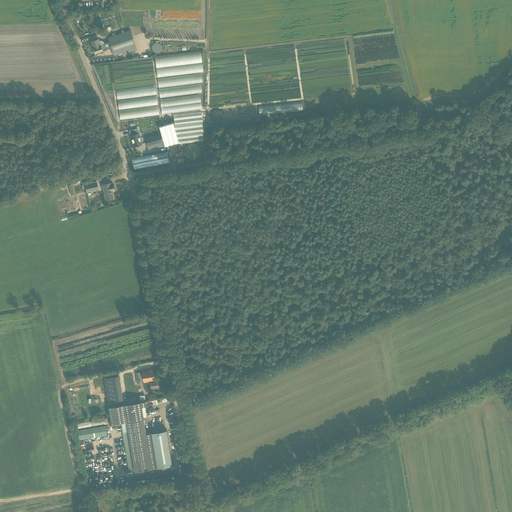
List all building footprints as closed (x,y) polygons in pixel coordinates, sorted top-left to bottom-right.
[(102,51),(106,49),(111,47),(114,56),(121,53),(122,54),(136,49),(130,30),(108,37),(109,42),(104,44),(100,45),(93,47),(95,53),(102,51)] [(100,45),(104,44),(104,42),(103,42),(102,41),(101,40),(100,40),(99,41),(98,39),(91,41),(93,47),(100,45)] [(160,43),(153,46),(156,53),(163,51),(160,43)] [(310,91),(260,97),(261,105),(310,99),(310,91)] [(258,97),(236,99),(237,107),(259,105),(258,97)] [(174,125),(173,125),(178,142),(178,143),(203,141),(202,131),(201,121),(202,121),(201,112),(173,115),(174,125)] [(253,113),(226,116),(226,122),(253,119),(253,113)] [(163,125),(159,126),(160,133),(164,146),(169,145),(178,142),(173,125),(173,123),(163,125)] [(136,145),(141,144),(138,133),(130,135),(133,146),(135,146),(136,146),(136,145)] [(148,151),(153,149),(164,146),(160,133),(150,136),(145,138),(148,151)] [(149,162),(169,159),(168,153),(133,159),(135,171),(150,168),(149,162)] [(96,182),(81,185),(82,189),(85,188),(86,192),(98,189),(96,182)] [(70,195),(71,195),(75,194),(72,183),(67,185),(70,195)] [(105,199),(108,199),(113,198),(111,188),(113,187),(112,183),(110,183),(105,184),(102,185),(105,199)] [(77,199),(71,201),(74,213),(81,211),(77,199)] [(148,389),(159,387),(158,381),(156,381),(153,369),(142,372),(138,372),(140,383),(148,381),(148,382),(147,383),(148,389)] [(118,376),(103,379),(105,393),(107,402),(122,400),(118,376)] [(136,402),(109,407),(110,415),(112,423),(120,422),(129,472),(157,467),(151,433),(146,434),(142,410),(141,401),(140,402),(136,402)] [(107,416),(75,421),(76,429),(108,424),(107,416)] [(106,425),(78,430),(80,439),(107,435),(106,425)] [(166,430),(151,433),(157,467),(172,465),(166,430)]
